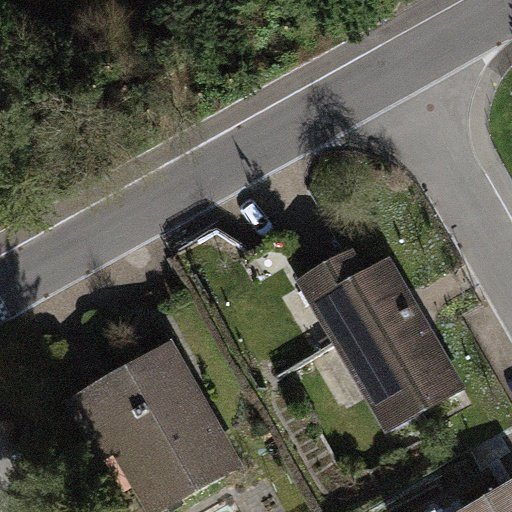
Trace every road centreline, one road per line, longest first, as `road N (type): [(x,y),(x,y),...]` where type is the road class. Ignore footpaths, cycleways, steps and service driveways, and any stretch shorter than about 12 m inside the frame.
road 1 (residential): [(0,289),(400,71)]
road 2 (residential): [(400,71),(511,263)]
road 3 (residential): [(400,71),(511,8)]
